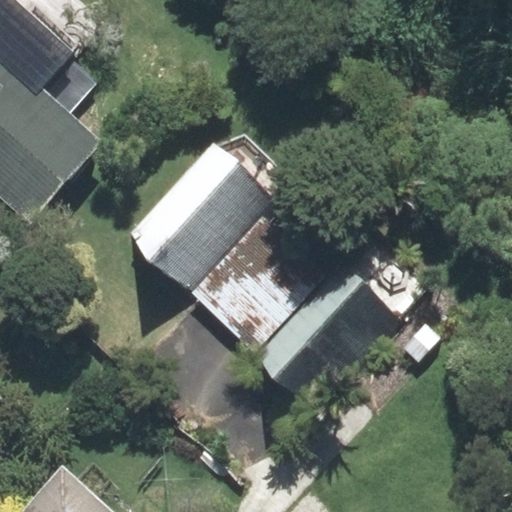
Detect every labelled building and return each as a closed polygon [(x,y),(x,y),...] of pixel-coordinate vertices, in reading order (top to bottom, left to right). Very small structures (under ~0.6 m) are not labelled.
[(92,149),(0,65),(0,192),(28,218),(92,149)] [(271,208),(215,157),(137,241),(193,292),(271,208)] [(318,280),(262,228),(200,295),(256,347),(318,280)] [(360,292),(367,299),(398,330),(386,341),(416,371),(487,300),(419,232),(360,292)] [(381,316),(342,280),(265,362),(305,399),(381,316)] [(95,511),(64,484),(38,511),(95,511)]
